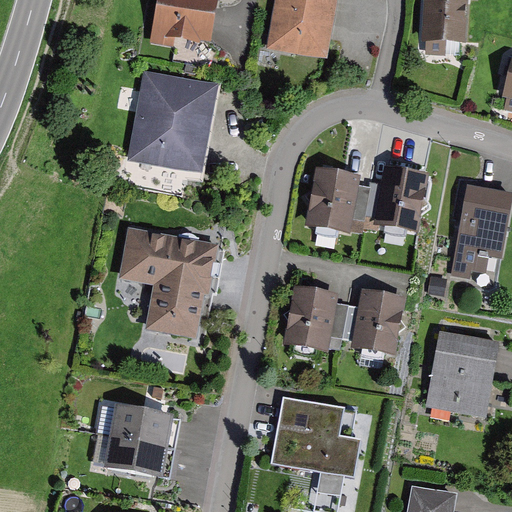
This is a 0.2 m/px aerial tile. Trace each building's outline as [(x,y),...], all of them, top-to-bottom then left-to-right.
[(238,2),(226,0),(173,0),(164,52),(188,56),(190,46),(228,53),(238,2)] [(351,0),(286,0),(276,56),(338,68),(351,0)] [(495,0),(436,0),(435,55),(484,56),(485,7),(495,7),(495,0)] [(231,92),(155,78),(138,170),(214,183),(231,92)] [(363,175),(317,166),(312,190),(307,193),(311,198),(306,225),(350,233),(352,219),(364,221),(364,218),(370,187),(361,186),(363,175)] [(371,183),(370,187),(364,218),(374,220),(373,226),(419,234),(423,212),(429,207),(425,200),(430,175),(385,167),(381,185),(371,183)] [(511,220),(511,193),(469,186),(452,277),(470,280),(471,271),(488,274),(491,259),(505,261),(511,220)] [(236,254),(137,239),(130,287),(164,292),(158,337),(212,345),(218,304),(228,306),(236,254)] [(339,295),(295,287),(291,312),(286,315),(289,320),(285,345),(329,353),(332,338),(343,340),(349,307),(337,305),(339,295)] [(359,309),(349,307),(343,340),(352,342),(351,348),(397,357),(401,334),(407,329),(404,323),(408,299),(362,291),(359,309)] [(501,342),(441,332),(428,407),(488,417),(501,342)] [(359,411),(284,397),(272,465),(322,474),(314,511),(339,511),(345,478),(356,480),(363,439),(354,438),(359,411)] [(175,415),(118,405),(107,469),(164,479),(175,415)] [(454,511),(458,495),(413,487),(408,511),(454,511)]
